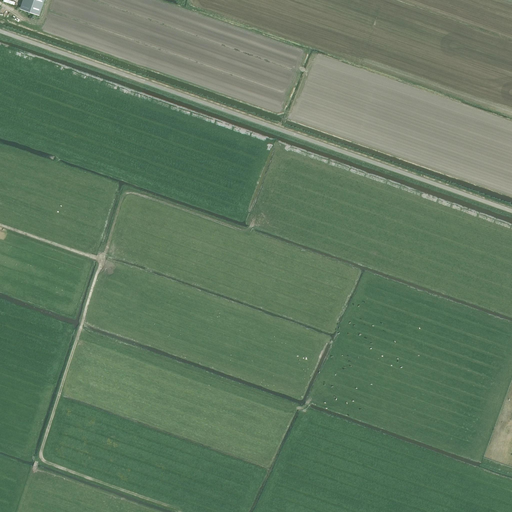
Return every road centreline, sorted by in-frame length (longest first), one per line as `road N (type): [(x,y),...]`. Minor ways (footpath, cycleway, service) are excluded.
road 1 (unclassified): [(511,211),(0,31)]
road 2 (track): [(179,511),(40,458),(99,259),(0,225)]
